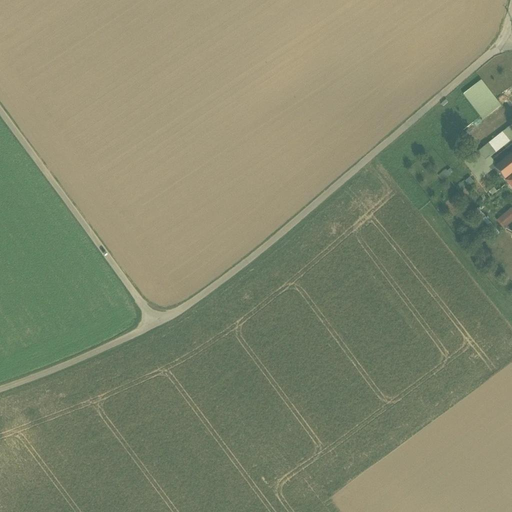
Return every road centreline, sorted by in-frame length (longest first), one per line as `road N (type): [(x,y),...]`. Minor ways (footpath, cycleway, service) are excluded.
road 1 (unclassified): [(158,323),(259,253),(506,43)]
road 2 (unclassified): [(158,323),(0,108)]
road 3 (unclassified): [(0,394),(158,323)]
